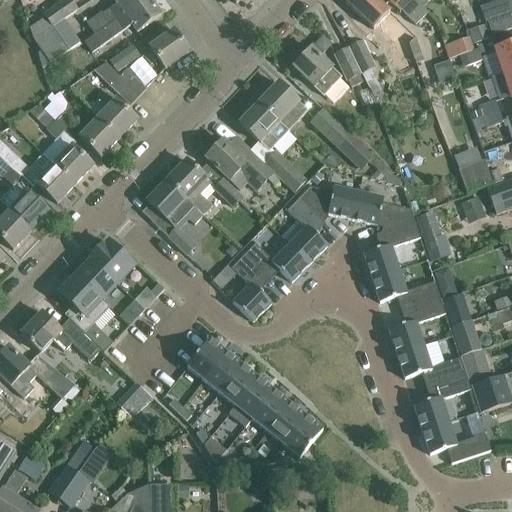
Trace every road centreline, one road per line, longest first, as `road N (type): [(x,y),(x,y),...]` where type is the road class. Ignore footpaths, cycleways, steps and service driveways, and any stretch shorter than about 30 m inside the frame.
road 1 (residential): [(334,299),(305,304),(280,329),(258,336),(232,327),(101,208)]
road 2 (residential): [(447,511),(447,493),(408,449),(371,331),(334,299)]
road 3 (residential): [(101,208),(232,63)]
road 4 (residential): [(0,311),(101,208)]
